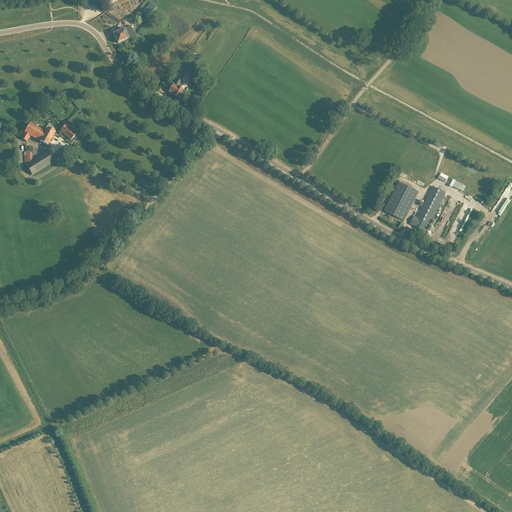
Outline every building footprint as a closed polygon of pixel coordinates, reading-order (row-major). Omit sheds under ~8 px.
[(143,11),(148,16),(156,7),(151,3),(143,11)] [(125,28),(113,34),(118,43),(135,35),(131,26),(125,29),(125,28)] [(174,95),(178,98),(183,89),(179,87),(184,78),(184,77),(187,71),(179,66),(177,70),(176,73),(175,73),(173,76),(176,78),(169,92),(174,95)] [(32,124),(30,122),(21,138),(27,141),(30,136),(48,146),(55,132),(48,128),(46,130),(45,130),(44,131),(33,125),(34,124),(32,123),(32,124)] [(77,134),(66,124),(60,130),(71,140),(77,134)] [(56,160),(50,151),(32,162),(32,150),(26,151),(26,165),(32,175),(56,160)] [(450,186),(464,191),(466,185),(452,180),(450,186)] [(418,192),(399,182),(384,211),(404,221),(409,211),(418,192)] [(427,198),(417,217),(414,216),(410,224),(426,232),(439,205),(446,193),(433,186),(427,198)]
